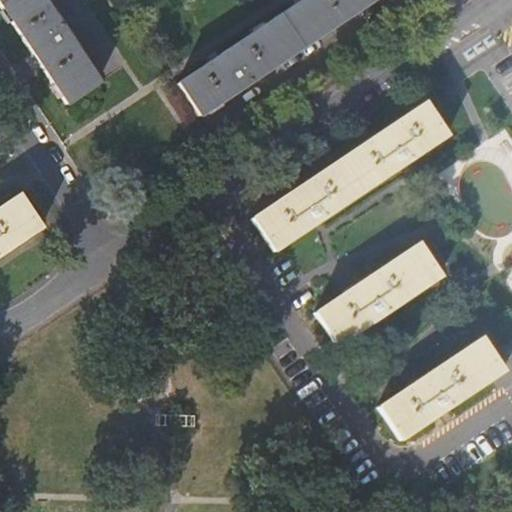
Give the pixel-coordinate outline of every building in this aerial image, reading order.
[(31,0),(0,0),(0,23),(33,1),(31,0)] [(301,0),(277,16),(301,50),(375,0),(301,0)] [(102,102),(33,1),(0,23),(0,28),(66,127),(102,102)] [(277,16),(176,85),(199,118),(301,50),(277,16)] [(338,162),(363,199),(453,141),(427,103),(338,162)] [(363,199),(338,162),(251,218),(275,258),(363,199)] [(0,207),(0,255),(41,228),(19,195),(0,207)] [(342,292),(313,312),(336,346),(439,277),(416,243),(342,292)] [(405,388),(377,407),(399,440),(503,371),(480,337),(405,388)]
